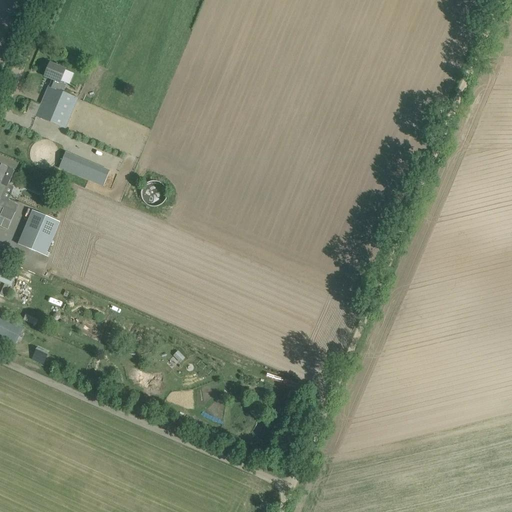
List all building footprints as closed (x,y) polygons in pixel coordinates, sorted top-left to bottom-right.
[(65,70),(50,63),(45,76),(55,81),(52,88),(49,87),(36,117),(65,128),(77,99),(62,92),(66,84),(60,82),(65,70)] [(103,186),(109,171),(65,153),(59,168),(103,186)] [(14,171),(5,167),(0,164),(0,197),(2,198),(6,187),(7,188),(14,171)] [(50,175),(45,188),(57,193),(63,180),(50,175)] [(167,198),(168,195),(167,191),(166,188),(164,185),(161,183),(157,182),(154,181),(151,182),(148,183),(145,185),(143,187),(142,191),(141,195),(142,198),(143,202),(145,204),(148,206),(151,207),(154,208),(157,207),(161,206),(164,204),(166,201),(167,198)] [(0,200),(0,227),(6,230),(7,229),(0,226),(0,216),(3,209),(14,213),(13,213),(16,207),(0,200)] [(45,254),(59,222),(34,211),(20,244),(45,254)] [(16,275),(0,267),(0,281),(5,284),(0,294),(0,295),(3,297),(9,285),(11,286),(16,275)] [(0,335),(14,343),(21,329),(0,319),(0,335)] [(54,356),(39,350),(36,357),(51,363),(54,356)] [(179,351),(174,356),(181,363),(186,359),(179,351)]
